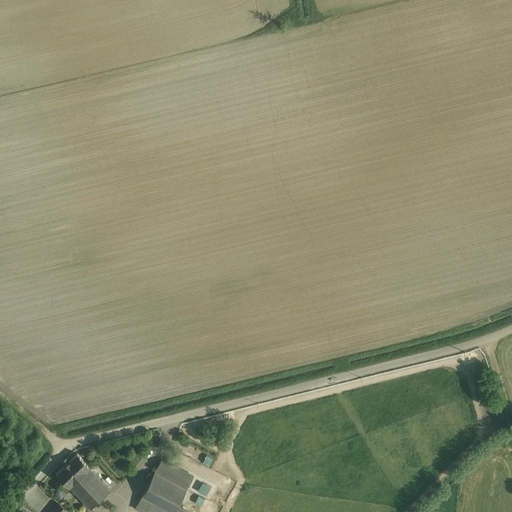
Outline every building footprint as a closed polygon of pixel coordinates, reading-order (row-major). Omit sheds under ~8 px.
[(77,453),(56,473),(69,487),(70,486),(90,468),(90,467),(77,453)] [(160,461),(154,472),(186,489),(192,478),(160,461)] [(90,468),(70,486),(90,507),(110,489),(90,468)] [(145,489),(178,505),(186,489),(154,472),(145,489)] [(141,497),(169,511),(174,511),(178,505),(145,489),(141,497)] [(169,511),(141,497),(137,505),(138,505),(136,508),(144,511),(169,511)] [(56,501),(46,511),(65,511),(67,510),(56,501)]
